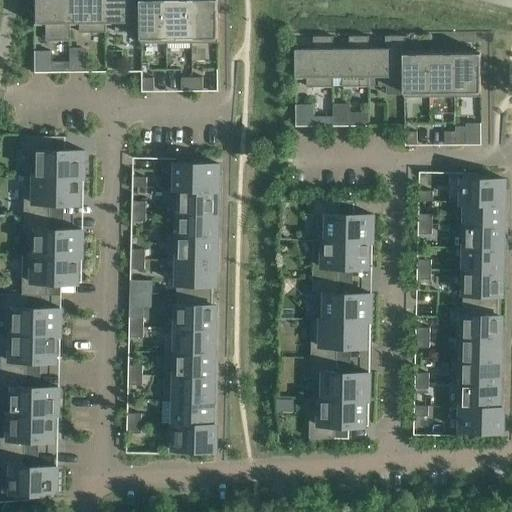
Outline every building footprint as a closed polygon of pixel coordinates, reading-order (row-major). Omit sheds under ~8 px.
[(32,0),(33,23),(44,23),(44,40),(71,40),(70,22),(69,0),(32,0)] [(69,0),(70,22),(80,22),(80,32),(107,32),(106,22),(105,0),(69,0)] [(141,0),(105,0),(106,22),(116,22),(116,32),(141,31),(142,31),(141,0)] [(141,43),(167,42),(166,0),(141,0),(142,31),(141,31),(141,43)] [(191,0),(166,0),(167,42),(192,42),(191,0)] [(191,0),(192,42),(218,42),(217,0),(191,0)] [(386,48),(369,48),(369,76),(370,76),(379,76),(379,86),(404,85),(405,85),(405,53),(405,35),(386,36),(386,48)] [(334,76),(333,76),(333,48),(333,36),(314,36),(314,48),(296,48),(296,77),(307,77),(307,86),(334,86),(334,76)] [(369,76),(369,48),(369,36),(350,36),(350,48),(333,48),(333,76),(334,76),(343,76),(343,86),(370,86),(370,76),(369,76)] [(54,48),(54,59),(72,59),(71,48),(54,48)] [(430,52),(405,53),(405,85),(404,85),(404,97),(430,96),(430,52)] [(430,52),(430,96),(455,96),(455,52),(430,52)] [(455,96),(481,96),(481,52),(455,52),(455,96)] [(70,61),(51,61),(51,71),(70,71),(70,61)] [(154,90),(154,77),(143,77),(143,90),(154,90)] [(182,90),(192,90),(192,77),(182,77),(182,90)] [(203,77),(192,77),(192,90),(203,90),(203,77)] [(333,116),(314,116),(314,125),(333,125),(333,116)] [(407,144),(417,144),(417,131),(406,131),(407,144)] [(445,144),(456,144),(456,131),(445,131),(445,144)] [(466,131),(456,131),(456,144),(466,144),(466,131)] [(85,150),(66,150),(51,149),(52,136),(26,135),(26,150),(30,150),(29,175),(29,176),(83,177),(83,178),(84,178),(85,150)] [(219,175),(219,164),(177,163),(176,187),(176,188),(219,189),(222,189),(222,175),(219,175)] [(508,190),(505,190),(505,179),(478,178),(479,173),(463,173),(462,202),(466,202),(505,202),(505,203),(508,203),(508,190)] [(50,216),(50,203),(64,203),(80,203),(80,195),(83,195),(83,178),(83,177),(29,176),(29,175),(25,174),(24,215),(50,216)] [(147,177),(134,177),(134,187),(147,187),(147,177)] [(222,196),(219,196),(219,189),(176,188),(176,187),(170,187),(169,212),(174,212),(218,213),(218,214),(221,214),(222,196)] [(433,191),(420,191),(420,201),(433,201),(433,191)] [(374,214),(354,214),(340,213),(340,200),(315,200),(315,214),(319,214),(318,239),(318,240),(372,241),(372,242),(373,242),(374,214)] [(133,201),(133,211),(146,211),(147,201),(133,201)] [(508,226),(508,213),(505,213),(505,203),(505,202),(466,202),(465,224),(504,225),(504,226),(508,226)] [(146,221),(146,211),(133,211),(133,221),(146,221)] [(221,220),(218,220),(218,214),(218,213),(174,212),(174,235),(174,236),(217,237),(217,238),(221,238),(221,220)] [(420,214),(420,224),(433,224),(433,214),(420,214)] [(83,229),(64,229),(50,229),(50,216),(24,215),(24,229),(28,229),(27,254),(27,255),(81,256),(81,257),(83,257),(83,229)] [(432,234),(433,224),(420,224),(419,233),(432,234)] [(504,225),(465,224),(465,247),(504,248),(504,249),(507,249),(507,235),(504,235),(504,226),(504,225)] [(168,260),(178,261),(178,260),(217,261),(217,262),(220,262),(221,244),(217,244),(217,238),(217,237),(174,236),(174,235),(169,235),(168,260)] [(313,279),(339,280),(339,267),(353,267),(368,267),(368,259),(371,259),(372,242),(372,241),(318,240),(318,239),(314,239),(313,279)] [(506,272),(507,255),(504,255),(504,249),(504,248),(465,247),(464,270),(503,271),(503,272),(506,272)] [(132,249),(132,259),(145,259),(146,249),(132,249)] [(81,257),(81,256),(27,255),(27,254),(23,254),(23,294),(28,294),(48,295),(49,282),(61,282),(78,282),(78,274),(81,274),(81,257)] [(132,259),(132,269),(145,269),(145,259),(132,259)] [(418,269),(432,269),(432,259),(419,259),(418,269)] [(177,294),(212,295),(212,284),(216,284),(217,262),(217,261),(178,260),(178,261),(177,294)] [(418,269),(418,279),(431,279),(432,269),(418,269)] [(498,305),(499,294),(503,295),(503,272),(503,271),(464,270),(463,304),(498,305)] [(339,280),(313,279),(313,293),(317,294),(316,318),(316,319),(370,320),(370,321),(371,321),(372,293),(352,293),(338,293),(339,280)] [(28,294),(23,294),(3,293),(2,308),(6,308),(6,332),(6,333),(57,334),(57,335),(61,335),(62,308),(28,307),(28,294)] [(212,305),(212,295),(177,294),(176,328),(215,329),(215,328),(216,305),(212,305)] [(502,315),(498,315),(498,305),(463,304),(462,337),(462,338),(502,339),(502,338),(502,315)] [(131,327),(144,327),(144,317),(131,317),(131,327)] [(311,358),(337,359),(337,346),(351,346),(366,346),(367,338),(369,338),(370,321),(370,320),(316,319),(316,318),(312,318),(311,358)] [(131,337),(144,337),(144,327),(131,327),(131,337)] [(430,327),(417,327),(417,337),(430,337),(430,327)] [(218,343),(219,328),(215,328),(215,329),(176,328),(176,351),(176,352),(215,353),(215,352),(215,343),(218,343)] [(26,376),(27,360),(41,361),(56,361),(57,335),(57,334),(6,333),(6,332),(2,332),(2,333),(1,358),(1,375),(26,376)] [(417,337),(417,347),(430,347),(430,337),(417,337)] [(501,362),(501,361),(501,352),(505,352),(505,338),(502,338),(502,339),(462,338),(462,337),(458,337),(457,360),(457,361),(501,362)] [(166,351),(166,375),(214,377),(214,376),(214,370),(218,370),(218,352),(215,352),(215,353),(176,352),(176,351),(166,351)] [(351,372),(337,372),(337,359),(311,358),(311,372),(315,373),(314,397),(314,398),(368,399),(368,400),(370,400),(370,372),(351,372)] [(501,384),(501,374),(504,374),(504,361),(501,361),(501,362),(457,361),(457,360),(452,360),(452,384),(461,384),(501,384)] [(143,365),(130,365),(130,375),(143,375),(143,365)] [(416,383),(429,383),(429,373),(416,373),(416,383)] [(4,412),(59,413),(60,392),(40,392),(26,392),(26,376),(1,375),(1,387),(5,387),(4,412)] [(143,385),(143,375),(130,375),(129,384),(143,385)] [(165,400),(175,401),(175,400),(214,401),(214,400),(214,394),(217,394),(218,376),(214,376),(214,377),(166,375),(165,400)] [(429,383),(416,383),(416,393),(429,393),(429,383)] [(500,407),(500,400),(503,400),(504,384),(501,384),(461,384),(461,406),(500,407)] [(309,438),(335,438),(335,425),(350,425),(365,425),(365,417),(368,417),(368,400),(368,399),(314,398),(314,397),(310,397),(309,438)] [(213,424),(213,418),(217,418),(217,400),(214,400),(214,401),(175,400),(175,401),(174,423),(174,424),(213,424)] [(415,405),(415,416),(428,416),(429,406),(415,405)] [(500,407),(461,406),(460,430),(503,431),(503,407),(500,407)] [(54,440),(54,432),(57,432),(58,414),(59,414),(59,413),(4,412),(4,413),(5,413),(4,437),(0,437),(0,451),(25,452),(25,439),(39,440),(54,440)] [(142,423),(142,413),(129,413),(128,423),(142,423)] [(128,423),(128,433),(141,433),(142,423),(128,423)] [(174,424),(174,423),(169,423),(169,453),(189,454),(189,449),(216,450),(217,424),(213,424),(174,424)] [(15,492),(15,499),(29,498),(29,493),(57,493),(58,466),(39,466),(24,465),(25,452),(0,451),(0,466),(3,466),(2,492),(15,492)]
